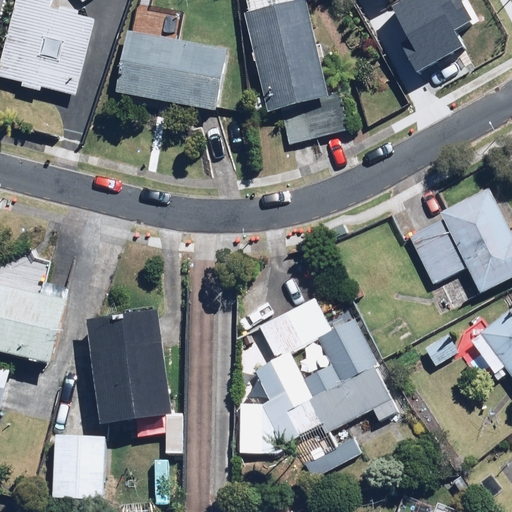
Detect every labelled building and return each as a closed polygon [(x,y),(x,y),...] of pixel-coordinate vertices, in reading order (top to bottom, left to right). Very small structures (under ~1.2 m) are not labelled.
[(52,0),(16,0),(0,65),(0,82),(75,102),(95,23),(50,11),(52,0)] [(298,0),(242,0),(269,118),(282,115),(289,146),(350,133),(342,95),(331,97),(311,5),(300,7),(298,0)] [(394,47),(410,78),(463,50),(455,34),(470,26),(456,0),(450,0),(446,2),(444,0),(403,0),(386,9),(403,42),(394,47)] [(229,57),(177,46),(184,16),(152,10),(146,40),(133,37),(120,98),(216,117),(229,57)] [(441,214),(445,222),(411,238),(434,286),(467,270),(480,297),(511,281),(511,234),(491,191),(441,214)] [(0,361),(51,373),(69,292),(41,286),(38,297),(0,288),(0,361)] [(330,433),(374,413),(379,424),(398,415),(352,318),(327,329),(314,302),(257,329),(273,362),(254,372),(270,405),(255,412),(274,451),(295,442),(311,476),(361,453),(355,441),(337,450),(330,433)] [(157,313),(86,324),(102,428),(174,417),(157,313)] [(511,377),(511,314),(472,345),(481,356),(472,363),(492,390),(511,376),(511,377)] [(460,353),(448,336),(422,354),(433,371),(460,353)] [(0,412),(11,375),(0,371),(0,412)] [(107,442),(56,437),(49,503),(101,508),(107,442)] [(168,463),(156,463),(155,505),(181,505),(181,479),(167,479),(168,463)]
